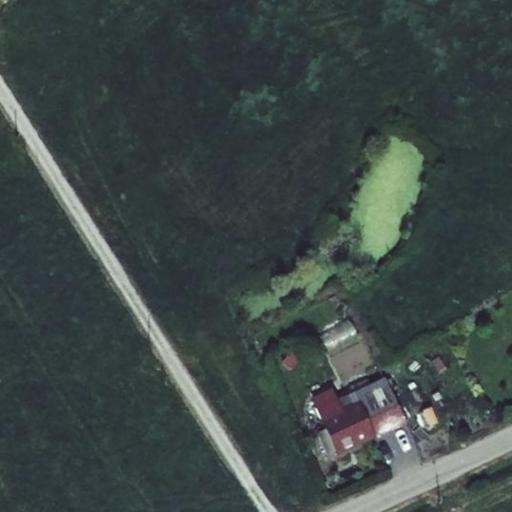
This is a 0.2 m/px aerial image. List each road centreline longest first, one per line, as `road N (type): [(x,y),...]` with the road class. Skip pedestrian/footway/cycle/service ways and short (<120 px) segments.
road 1 (track): [(261,511),(0,91)]
road 2 (unclassified): [(511,437),(353,511)]
